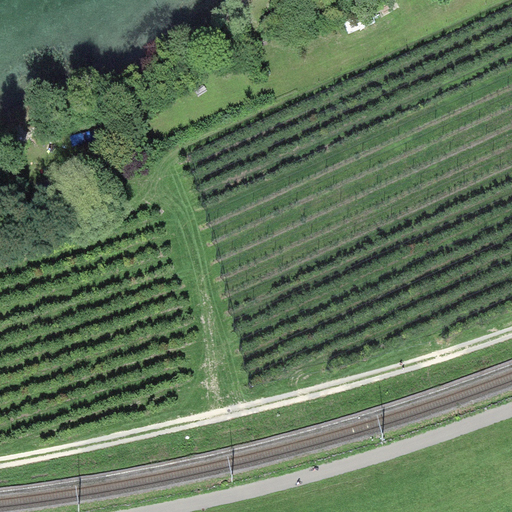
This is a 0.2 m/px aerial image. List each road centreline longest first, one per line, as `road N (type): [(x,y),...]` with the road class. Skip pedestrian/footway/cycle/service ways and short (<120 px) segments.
road 1 (track): [(0,463),(255,407),(511,333)]
road 2 (track): [(147,511),(366,464),(511,409)]
